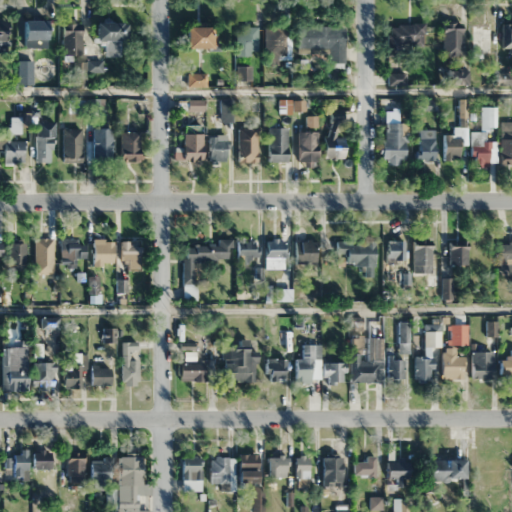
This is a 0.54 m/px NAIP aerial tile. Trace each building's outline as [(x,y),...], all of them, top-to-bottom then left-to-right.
[(23,21),(23,48),(46,48),(46,21),(23,21)] [(95,41),(106,41),(106,56),(119,56),(119,40),(125,40),(125,22),(95,22),(95,41)] [(61,23),(61,56),(81,56),(81,23),(61,23)] [(423,23),(389,23),(389,45),(423,45),(423,23)] [(472,59),(491,59),(491,23),(472,23),(472,59)] [(501,53),(511,52),(511,23),(501,23),(501,53)] [(442,58),(461,58),(461,24),(442,24),(442,58)] [(328,49),(328,63),(343,64),(344,27),(304,26),(304,49),(328,49)] [(210,27),(185,27),(185,48),(210,48),(210,27)] [(257,27),(236,27),(236,54),(257,54),(257,27)] [(264,64),(279,64),(279,55),(289,55),(290,28),(265,28),(264,64)] [(236,67),(237,81),(251,80),(250,66),(236,67)] [(405,72),(388,72),(388,85),(405,85),(405,72)] [(205,74),(186,74),(186,86),(205,86),(205,74)] [(220,122),(234,122),(234,99),(220,99),(220,122)] [(203,111),(203,100),(182,100),(182,103),(178,103),(178,111),(203,111)] [(343,158),(343,112),(330,112),(330,136),(323,136),(323,158),(343,158)] [(35,166),(53,166),(54,122),(36,121),(35,166)] [(511,121),(500,122),(500,165),(511,164),(511,121)] [(385,164),(403,164),(403,123),(385,123),(385,164)] [(287,161),(287,127),(268,127),(268,161),(287,161)] [(81,128),(64,128),(64,158),(81,158),(81,128)] [(92,158),(111,158),(111,128),(92,128),(92,158)] [(257,161),(257,128),(238,128),(238,161),(257,161)] [(434,130),(418,130),(418,161),(434,161),(434,130)] [(139,161),(139,131),(121,131),(121,161),(139,161)] [(298,166),(317,166),(317,131),(298,131),(298,166)] [(470,165),(490,165),(490,131),(470,131),(470,165)] [(202,133),(182,133),(182,160),(202,160),(202,133)] [(441,160),(459,160),(459,135),(441,135),(441,160)] [(227,162),(227,136),(208,136),(208,162),(227,162)] [(0,148),(3,149),(2,163),(24,164),(25,139),(0,137),(0,148)] [(285,238),(265,238),(265,269),(285,269),(285,238)] [(48,239),(32,239),(32,264),(48,264),(48,239)] [(217,244),(182,245),(183,286),(194,285),(194,261),(231,260),(230,239),(217,239),(217,244)] [(511,239),(500,240),(500,274),(511,274),(511,239)] [(60,240),(60,267),(75,267),(75,258),(84,258),(84,240),(60,240)] [(112,240),(92,240),(92,265),(112,265),(112,240)] [(235,260),(257,260),(257,240),(235,240),(235,260)] [(296,263),(316,264),(317,241),(296,240),(296,263)] [(338,251),(345,251),(345,263),(365,264),(364,275),(373,275),(375,241),(338,240),(338,251)] [(405,241),(386,241),(386,260),(405,260),(405,241)] [(119,262),(126,262),(126,269),(139,269),(139,242),(119,242),(119,262)] [(26,243),(7,243),(7,265),(26,265),(26,243)] [(430,273),(430,245),(412,245),(412,273),(430,273)] [(466,246),(448,246),(448,265),(466,265),(466,246)] [(465,324),(450,324),(450,345),(465,345),(465,324)] [(351,354),(350,381),(382,382),(382,338),(366,338),(366,354),(351,354)] [(238,345),(222,345),(223,382),(256,381),(256,350),(247,350),(247,340),(237,340),(238,345)] [(295,359),(295,382),(320,382),(320,344),(301,344),(301,359),(295,359)] [(27,347),(4,347),(4,390),(27,390),(27,347)] [(462,379),(462,355),(455,355),(455,348),(441,348),(441,378),(462,379)] [(498,360),(498,377),(511,377),(511,349),(509,349),(509,360),(498,360)] [(492,351),(469,351),(469,378),(492,378),(492,351)] [(62,363),(61,390),(80,391),(81,357),(81,354),(67,354),(67,363),(62,363)] [(404,356),(386,356),(386,380),(404,380),(404,356)] [(432,357),(414,357),(414,380),(432,380),(432,357)] [(267,381),(285,381),(285,358),(267,358),(267,381)] [(136,386),(136,359),(123,359),(123,386),(136,386)] [(32,362),(32,390),(54,390),(54,362),(32,362)] [(323,362),(323,383),(344,383),(344,362),(323,362)] [(178,364),(178,381),(203,381),(203,364),(178,364)] [(109,367),(90,367),(90,386),(109,386),(109,367)] [(32,469),(49,469),(49,450),(32,450),(32,469)] [(27,452),(8,452),(8,480),(27,480),(27,452)] [(65,483),(83,483),(83,453),(65,453),(65,483)] [(257,483),(256,454),(237,454),(238,483),(257,483)] [(120,511),(139,511),(140,457),(121,456),(120,511)] [(308,456),(295,456),(295,487),(308,487),(308,456)] [(354,476),(375,475),(375,456),(353,457),(354,476)] [(114,489),(111,489),(111,457),(91,457),(91,491),(105,491),(105,508),(114,508),(114,489)] [(200,457),(180,457),(180,491),(200,491),(200,457)] [(233,487),(233,457),(209,457),(209,487),(233,487)] [(286,457),(268,457),(268,477),(286,477),(286,457)] [(342,486),(342,457),(322,457),(322,486),(342,486)] [(424,459),(424,480),(464,480),(464,459),(424,459)] [(388,482),(408,482),(408,461),(388,461),(388,482)] [(507,490),(507,469),(476,469),(476,490),(507,490)] [(251,511),(263,511),(263,487),(251,487),(251,511)]
